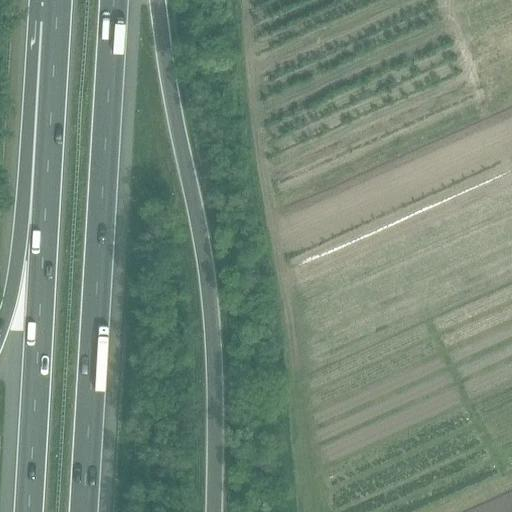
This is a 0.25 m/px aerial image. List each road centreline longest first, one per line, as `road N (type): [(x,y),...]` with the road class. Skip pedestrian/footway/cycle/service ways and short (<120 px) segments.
road 1 (motorway): [(213,511),(207,268),(157,0)]
road 2 (motorway): [(83,511),(113,0)]
road 3 (motorway): [(39,216),(28,511)]
road 4 (motorway): [(52,0),(39,216)]
road 5 (motorway): [(39,216),(0,333)]
